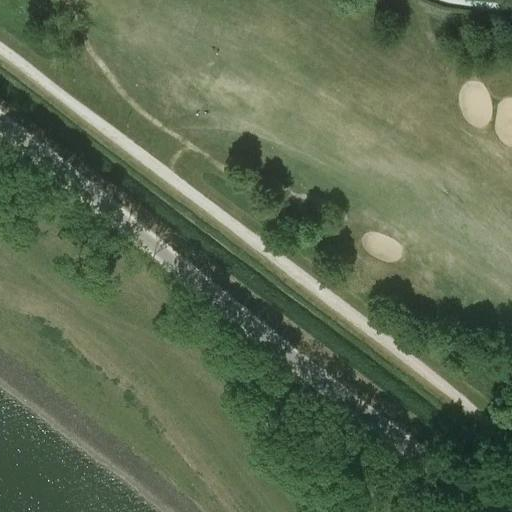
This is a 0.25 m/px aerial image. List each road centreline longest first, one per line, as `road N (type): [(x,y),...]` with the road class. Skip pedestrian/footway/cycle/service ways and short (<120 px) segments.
road 1 (track): [(0,50),(511,448)]
road 2 (unclassified): [(496,511),(0,130)]
